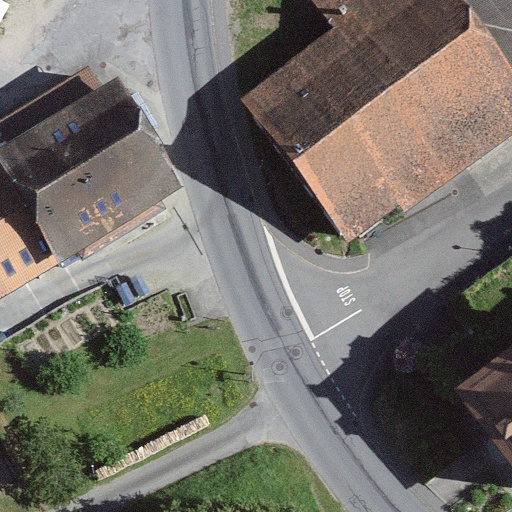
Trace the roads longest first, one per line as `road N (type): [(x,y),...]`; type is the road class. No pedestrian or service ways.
road 1 (secondary): [(297,379),(230,216),(185,0)]
road 2 (residential): [(297,379),(511,234)]
road 3 (secondary): [(391,511),(297,379)]
